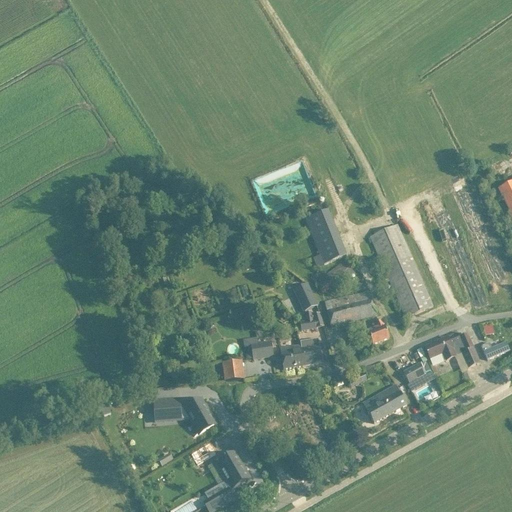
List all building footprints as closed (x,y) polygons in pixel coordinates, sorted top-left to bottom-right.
[(511,181),(498,189),(511,215),(511,181)] [(436,262),(413,207),(404,210),(427,266),(436,262)] [(304,221),(323,266),(347,256),(328,211),(304,221)] [(371,238),(406,319),(433,308),(397,226),(371,238)] [(310,279),(323,295),(333,288),(335,290),(354,274),(344,262),(325,277),(320,271),(310,279)] [(296,291),(302,314),(316,310),(309,288),(296,291)] [(329,318),(331,328),(377,316),(369,293),(325,303),(329,318)] [(299,324),(301,332),(324,328),(320,314),(313,316),(312,313),(304,315),(305,322),(299,324)] [(367,333),(373,346),(389,339),(382,322),(374,325),(376,329),(367,333)] [(491,326),(483,326),(483,336),(492,335),(491,326)] [(425,348),(430,360),(442,355),(446,362),(461,355),(468,370),(480,364),(467,335),(450,343),(448,338),(425,348)] [(318,340),(299,343),(300,347),(301,351),(302,351),(305,368),(322,365),(321,355),(319,348),(318,340)] [(251,346),(253,361),(273,358),(271,343),(251,346)] [(486,345),(481,347),(487,362),(494,359),(509,352),(506,343),(501,345),(491,349),(489,344),(486,345)] [(300,347),(280,350),(281,354),(282,361),(283,371),(305,368),(302,351),(301,351),(300,347)] [(223,364),(225,382),(243,380),(241,362),(223,364)] [(426,377),(419,365),(403,373),(410,386),(426,377)] [(352,379),(354,386),(367,381),(364,374),(352,379)] [(380,404),(366,411),(374,425),(407,406),(396,387),(377,397),(380,404)] [(180,401),(154,403),(155,417),(182,415),(182,420),(189,420),(198,435),(215,426),(201,401),(187,410),(184,405),(180,405),(180,401)] [(214,441),(193,453),(199,463),(220,452),(214,441)] [(217,473),(220,471),(226,481),(223,483),(227,489),(207,501),(212,511),(210,511),(211,511),(236,498),(231,490),(239,486),(238,484),(247,479),(234,456),(225,461),(224,459),(213,465),(217,473)]
